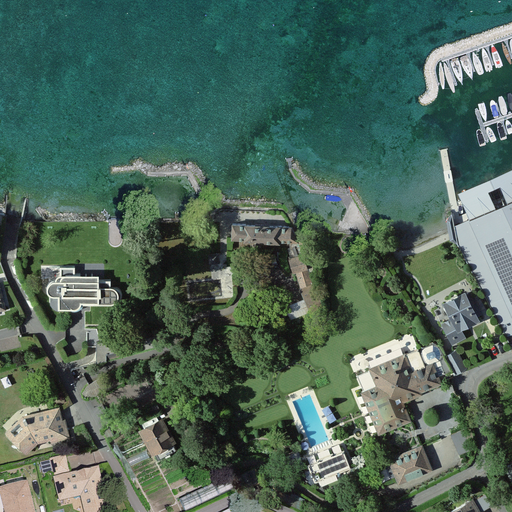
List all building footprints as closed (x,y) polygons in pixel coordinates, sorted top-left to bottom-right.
[(511,342),(511,197),(453,216),(458,243),(511,342)] [(290,226),(232,224),(231,237),(243,238),(243,240),(250,240),(250,242),(252,245),(257,245),(260,242),(260,240),(277,241),(277,239),(290,239),(297,240),(290,226)] [(297,240),(290,239),(290,248),(288,249),(290,256),(289,257),(293,271),(296,270),(300,286),(313,282),(308,272),(306,267),(306,265),(302,253),(307,251),(302,238),(297,240)] [(313,262),(306,265),(306,267),(308,272),(315,269),(313,262)] [(74,266),(60,266),(60,273),(57,273),(56,275),(55,277),(54,279),(52,279),(50,279),(48,280),(46,283),(46,285),(46,288),(47,290),(48,292),(51,294),(53,295),(57,295),(57,307),(73,307),(74,307),(77,306),(79,304),(80,302),(80,301),(116,301),(118,300),(120,298),(122,296),(122,293),(121,291),(119,289),(117,287),(115,287),(113,286),(111,285),(110,279),(97,279),(97,273),(74,273),(74,266)] [(314,283),(300,289),(309,311),(323,305),(314,283)] [(479,318),(465,291),(444,302),(452,318),(442,323),(453,343),(465,337),(461,328),(479,318)] [(98,356),(119,357),(120,339),(99,338),(98,356)] [(425,366),(418,349),(357,375),(364,392),(363,392),(379,432),(410,419),(402,401),(420,393),(420,391),(440,382),(432,363),(425,366)] [(466,368),(456,350),(447,356),(457,374),(466,368)] [(149,373),(132,379),(141,403),(158,396),(149,373)] [(24,416),(8,431),(27,450),(37,440),(52,437),(53,439),(69,436),(65,420),(62,421),(59,407),(24,416)] [(160,418),(141,429),(157,459),(177,448),(160,418)] [(462,431),(453,435),(453,437),(460,454),(477,447),(471,431),(463,434),(462,431)] [(422,450),(420,445),(386,459),(396,484),(430,470),(422,450)] [(351,467),(344,449),(308,464),(315,481),(351,467)] [(299,450),(287,455),(293,470),(305,465),(299,450)] [(109,511),(99,466),(71,473),(68,455),(51,459),(61,502),(82,497),(85,511),(109,511)] [(242,473),(248,486),(261,480),(255,467),(242,473)] [(180,500),(186,511),(233,490),(228,478),(180,500)] [(33,511),(27,484),(2,490),(7,511),(33,511)] [(479,511),(472,498),(448,511),(479,511)]
